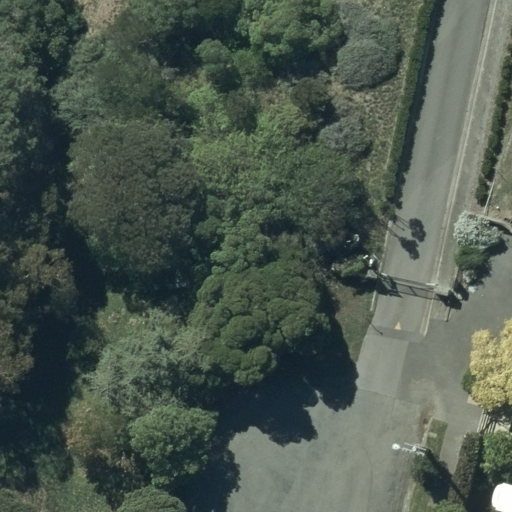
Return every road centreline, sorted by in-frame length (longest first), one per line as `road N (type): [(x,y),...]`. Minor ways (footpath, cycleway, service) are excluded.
road 1 (residential): [(467,0),(384,394)]
road 2 (residential): [(384,394),(335,511)]
